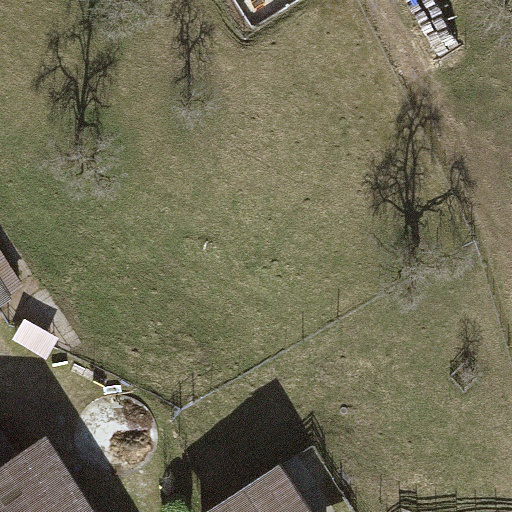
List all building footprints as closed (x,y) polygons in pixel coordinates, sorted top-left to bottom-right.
[(222,0),(250,47),(304,15),(295,0),(222,0)] [(0,261),(0,303),(19,291),(0,261)] [(56,343),(28,326),(18,344),(46,360),(56,343)] [(0,438),(0,511),(80,511),(50,461),(24,477),(0,438)] [(299,511),(277,476),(220,511),(299,511)]
